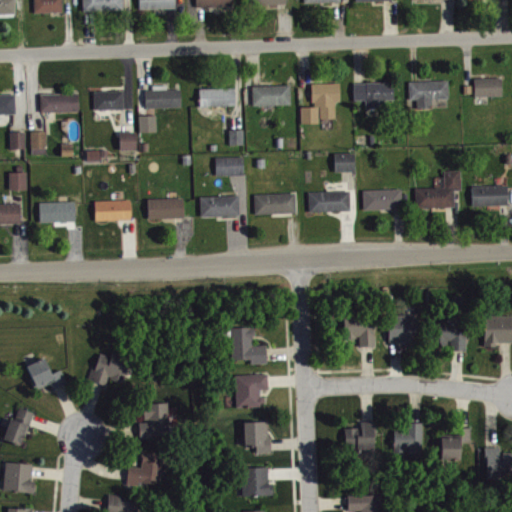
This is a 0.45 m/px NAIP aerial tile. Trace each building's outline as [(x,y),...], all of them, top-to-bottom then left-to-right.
[(0,0),(0,14),(18,14),(17,0),(0,0)] [(36,0),(37,13),(66,12),(65,0),(36,0)] [(85,0),(86,11),(127,10),(126,0),(85,0)] [(178,8),(177,0),(141,0),(142,9),(178,8)] [(477,97),(505,96),(504,78),(477,78),(477,97)] [(452,99),(451,80),(411,81),(412,109),(437,108),(437,99),(452,99)] [(356,83),(357,100),(368,100),(368,108),(383,108),(383,101),(397,101),(396,82),(356,83)] [(314,84),(315,106),(303,107),(304,124),(323,123),(322,119),(338,118),(338,102),(344,101),(343,83),(314,84)] [(294,85),(255,86),(256,106),(294,105),(294,85)] [(148,87),(149,108),(184,107),(184,89),(170,89),(170,86),(148,87)] [(238,87),(202,89),(203,107),(238,105),(238,87)] [(127,109),(126,90),(97,91),(98,110),(127,109)] [(82,111),(82,93),(43,94),(44,112),(82,111)] [(18,94),(0,94),(0,114),(19,114),(18,94)] [(142,132),(159,132),(159,115),(141,116),(142,132)] [(246,145),(247,130),(232,129),(232,145),(246,145)] [(28,131),(13,132),(13,149),(28,149),(28,131)] [(50,154),(50,131),(34,131),(34,154),(50,154)] [(139,149),(138,131),(122,132),(123,150),(139,149)] [(337,171),(358,171),(357,152),(336,153),(337,171)] [(219,176),(247,175),(246,157),(218,157),(219,176)] [(464,170),(447,171),(447,187),(418,188),(418,208),(457,207),(457,190),(464,190),(464,170)] [(12,172),(13,190),(30,189),(30,172),(12,172)] [(474,186),(475,206),(511,205),(510,185),(474,186)] [(404,189),(365,190),(366,210),(405,209),(404,189)] [(311,192),(312,212),(354,210),(353,191),(311,192)] [(298,193),(257,194),(257,214),(299,213),(298,193)] [(204,216),(242,216),(242,196),(203,197),(204,216)] [(186,198),(151,199),(151,219),(187,217),(186,198)] [(134,219),(134,200),(98,201),(99,220),(134,219)] [(78,201),(42,202),(43,222),(79,221),(78,201)] [(24,203),(0,203),(0,223),(24,223),(24,203)] [(377,346),(377,315),(346,314),(345,338),(362,338),(361,346),(377,346)] [(392,342),(408,342),(408,344),(420,344),(419,314),(391,315),(392,342)] [(511,342),(511,315),(488,315),(487,346),(499,346),(499,342),(511,342)] [(439,346),(449,345),(449,351),(469,350),(468,322),(438,323),(439,346)] [(253,359),(253,364),(270,363),(269,345),(257,345),(256,327),(230,328),(231,360),(253,359)] [(103,353),(97,370),(95,369),(92,379),(109,385),(111,379),(124,383),(133,358),(115,352),(113,357),(103,353)] [(55,388),(69,384),(65,370),(53,373),(49,359),(31,363),(38,388),(54,384),(55,388)] [(266,407),(265,390),(271,389),(271,374),(238,375),(239,408),(266,407)] [(170,403),(146,403),(146,421),(142,421),(142,439),(171,438),(170,403)] [(6,438),(23,446),(36,413),(22,407),(19,416),(15,414),(6,438)] [(246,422),(247,447),(257,447),(258,453),(273,453),(272,421),(246,422)] [(348,428),(348,448),(378,447),(377,421),(363,421),(363,428),(348,428)] [(397,455),(426,455),(425,422),(409,423),(409,431),(397,431),(397,455)] [(473,443),(474,427),(464,427),(464,437),(443,437),(443,459),(463,460),(463,442),(473,443)] [(130,484),(163,486),(165,453),(145,451),(144,467),(131,467),(130,484)] [(37,492),(38,480),(35,480),(36,464),(8,463),(6,491),(37,492)] [(245,496),(275,495),(275,483),(271,483),(271,467),(244,468),(245,496)] [(140,511),(141,502),(124,501),(124,495),(111,494),(109,511),(140,511)] [(350,496),(351,510),(363,510),(363,511),(384,511),(384,494),(350,496)]
